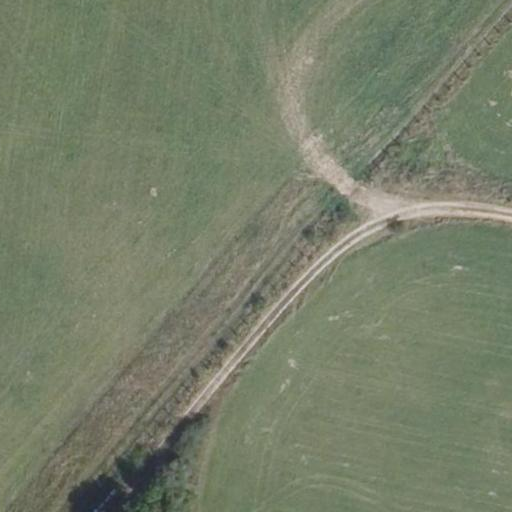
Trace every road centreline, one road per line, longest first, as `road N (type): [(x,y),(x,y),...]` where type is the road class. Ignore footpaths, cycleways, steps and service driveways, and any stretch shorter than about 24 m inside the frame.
road 1 (track): [(108,511),(337,248),(394,213),(437,202),(511,216)]
road 2 (track): [(373,226),(391,129),(500,0)]
